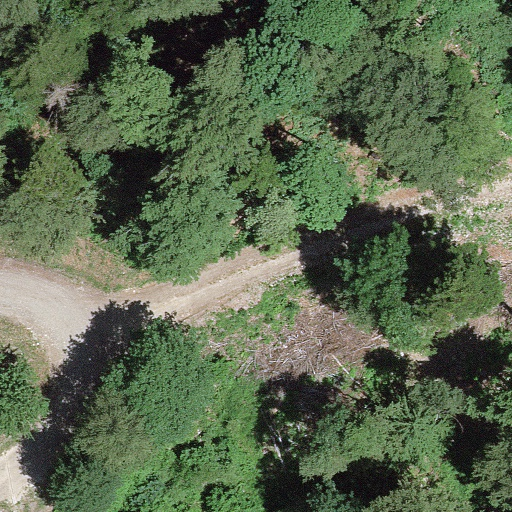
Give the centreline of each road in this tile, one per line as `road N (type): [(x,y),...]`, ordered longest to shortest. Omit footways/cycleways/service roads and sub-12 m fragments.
road 1 (track): [(511,184),(421,207),(83,355)]
road 2 (track): [(0,291),(39,294),(83,333),(82,396),(42,456),(0,482)]
